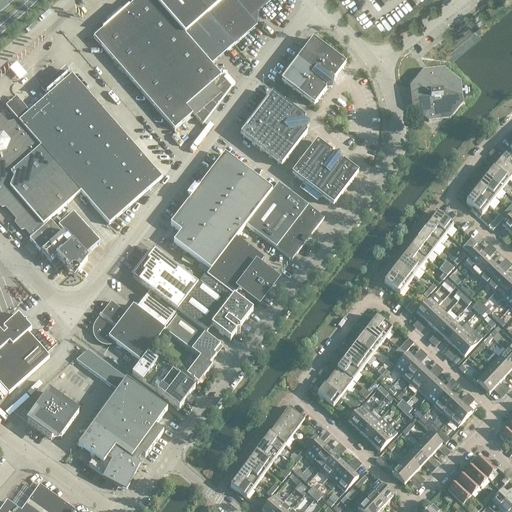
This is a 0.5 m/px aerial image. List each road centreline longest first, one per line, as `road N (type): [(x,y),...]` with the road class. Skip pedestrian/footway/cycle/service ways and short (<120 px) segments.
road 1 (unclassified): [(0,236),(70,315),(312,0)]
road 2 (unclassified): [(171,459),(380,180),(396,144),(380,55)]
road 3 (residential): [(405,507),(297,394),(376,298)]
road 4 (residential): [(511,260),(451,201),(511,122)]
road 5 (residential): [(496,417),(376,298)]
